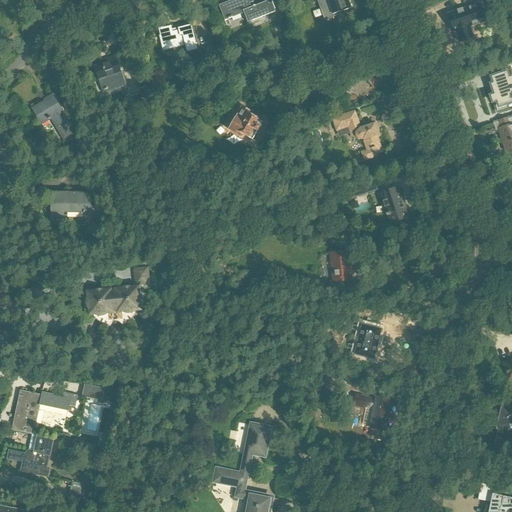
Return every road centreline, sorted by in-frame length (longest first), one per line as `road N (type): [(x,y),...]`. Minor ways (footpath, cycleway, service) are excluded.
road 1 (tertiary): [(468,265),(462,202),(396,0)]
road 2 (tertiary): [(416,511),(468,265)]
